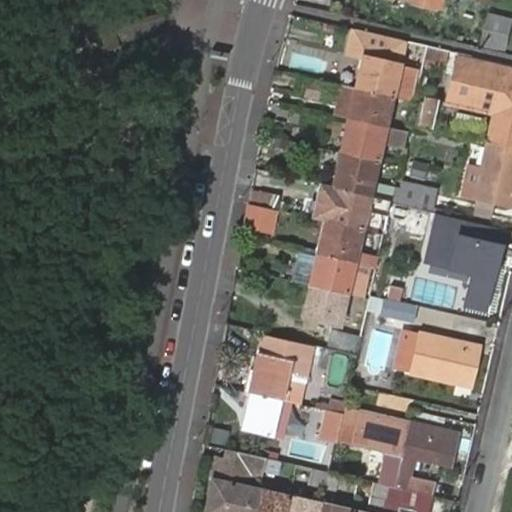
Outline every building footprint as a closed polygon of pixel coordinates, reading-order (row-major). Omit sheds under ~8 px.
[(487,12),(480,43),(503,48),(510,18),(487,12)] [(443,67),(444,50),(422,48),(421,65),(443,67)] [(352,87),(388,96),(395,65),(359,56),(352,87)] [(497,115),(490,145),(511,149),(511,71),(457,59),(446,104),(497,115)] [(381,126),(388,96),(352,87),(345,118),(381,126)] [(413,126),(428,128),(433,100),(418,97),(413,126)] [(373,160),(381,126),(345,118),(337,151),(373,160)] [(511,192),(511,149),(490,145),(483,171),(476,199),(509,207),(511,192)] [(365,194),(373,160),(337,151),(329,186),(365,194)] [(476,199),(483,171),(469,167),(462,196),(476,199)] [(430,211),(436,187),(394,177),(390,197),(389,200),(430,211)] [(357,229),(365,194),(329,186),(321,221),(357,229)] [(275,210),(278,197),(259,193),(256,206),(275,210)] [(423,239),(429,215),(388,205),(383,225),(382,229),(423,239)] [(349,263),(357,229),(321,221),(313,254),(349,263)] [(497,263),(441,248),(433,285),(488,298),(497,263)] [(348,271),(349,263),(313,254),(307,285),(342,293),(356,296),(361,274),(348,271)] [(334,324),(342,293),(307,285),(299,315),(334,324)] [(408,323),(412,307),(381,299),(377,316),(408,323)] [(312,344),(262,333),(249,393),(278,399),(285,371),(305,376),(312,344)] [(413,375),(422,338),(406,334),(396,371),(413,375)] [(476,351),(422,338),(413,375),(467,388),(476,351)] [(270,434),(278,399),(249,393),(241,428),(270,434)] [(411,423),(341,407),(340,413),(335,435),(404,452),(411,423)] [(404,452),(396,489),(434,498),(437,485),(410,478),(416,455),(450,463),(457,433),(411,423),(404,452)] [(226,511),(257,511),(262,490),(249,488),(252,473),(266,476),(270,459),(248,454),(233,451),(230,462),(221,460),(217,480),(233,484),(226,511)] [(396,489),(390,487),(383,511),(430,511),(434,498),(396,489)] [(289,511),(293,498),(262,490),(257,511),(289,511)] [(319,511),(321,504),(293,498),(289,511),(319,511)]
